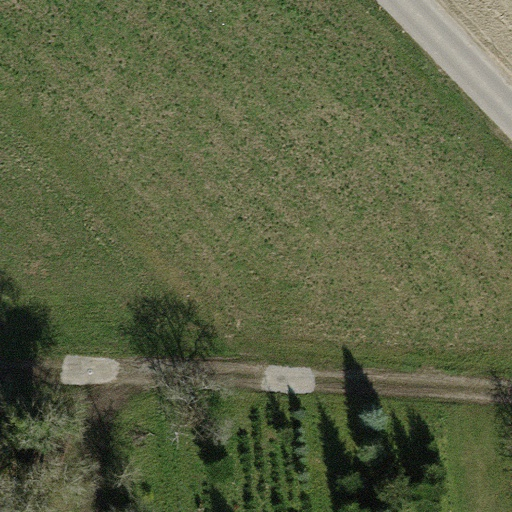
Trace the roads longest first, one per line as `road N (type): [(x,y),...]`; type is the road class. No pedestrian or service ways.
road 1 (track): [(0,369),(511,383)]
road 2 (unclassified): [(413,0),(511,101)]
